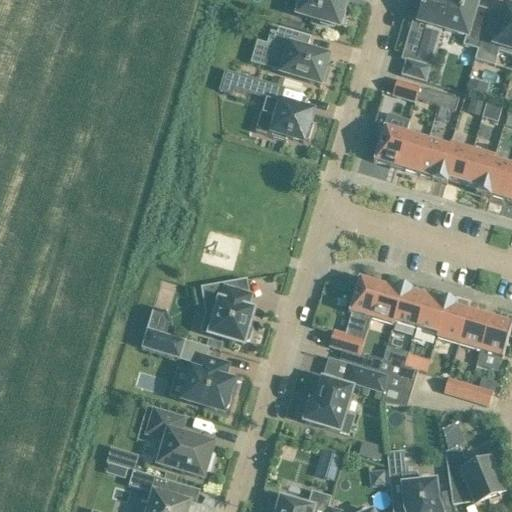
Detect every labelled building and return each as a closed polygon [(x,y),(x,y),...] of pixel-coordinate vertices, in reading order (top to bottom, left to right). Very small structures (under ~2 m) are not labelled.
[(300,0),(303,1),(298,17),(322,24),(321,26),(334,30),(335,28),(339,29),(339,27),(342,28),(345,15),(343,14),(347,3),(342,1),(342,0),(300,0)] [(443,31),(451,0),(422,0),(422,3),(424,3),(417,24),(427,27),(417,60),(433,64),(443,31)] [(451,0),(443,31),(466,38),(463,47),(478,52),(484,30),(490,13),(476,9),(478,0),(451,0)] [(511,52),(511,9),(505,7),(497,34),(484,30),(478,52),(475,62),(495,68),(499,54),(506,56),(507,51),(511,52)] [(311,39),(279,30),(267,70),(282,74),(281,76),(321,88),(322,85),(326,86),(330,72),(326,71),(329,59),(307,53),(311,39)] [(431,69),(407,62),(406,61),(402,78),(426,85),(431,69)] [(225,72),(220,93),(233,97),(235,92),(267,101),(267,100),(281,104),(285,90),(282,89),(270,86),(238,76),(225,72)] [(273,78),(270,86),(282,89),(284,82),(273,78)] [(469,81),(465,95),(484,101),(488,87),(469,81)] [(416,105),(417,101),(420,91),(420,90),(397,83),(393,98),(416,105)] [(438,108),(442,96),(426,91),(426,93),(420,91),(417,101),(438,108)] [(442,96),(438,108),(455,113),(459,101),(442,96)] [(267,101),(262,115),(276,119),(272,135),(273,135),(272,140),(286,144),(287,140),(304,145),(305,142),(309,143),(314,127),(310,126),(313,114),(281,104),(267,100),(267,101)] [(472,100),(467,114),(482,119),(486,104),(472,100)] [(488,104),(483,120),(498,125),(503,108),(488,104)] [(406,136),(385,130),(384,129),(374,164),(375,165),(375,164),(396,170),(406,136)] [(418,177),(428,143),(406,136),(396,170),(418,177)] [(440,184),(450,149),(428,143),(418,177),(432,181),(432,182),(440,184)] [(463,187),(473,153),(451,146),(450,149),(440,184),(447,187),(448,182),(463,187)] [(483,197),(494,163),(495,160),(473,153),(463,187),(477,191),(476,195),(483,197)] [(506,203),(511,182),(511,167),(494,163),(483,197),(491,200),(491,198),(506,203)] [(360,282),(361,281),(359,280),(359,282),(358,284),(354,285),(352,289),(356,292),(355,294),(349,315),(350,316),(350,315),(352,315),(345,337),(334,334),(333,336),(329,349),(360,358),(365,343),(371,321),(381,288),(364,283),(361,282),(360,282)] [(247,344),(250,342),(253,332),(251,330),(249,329),(254,313),(248,311),(252,298),(250,298),(247,282),(201,290),(206,316),(215,319),(209,337),(244,348),(245,343),(247,344)] [(393,328),(404,290),(397,288),(396,292),(381,288),(371,321),(393,328)] [(416,331),(426,298),(412,294),(412,292),(404,290),(393,328),(394,328),(395,325),(416,331)] [(437,341),(448,303),(441,301),(440,302),(426,298),(416,331),(437,338),(436,341),(437,341)] [(459,347),(469,314),(455,310),(456,305),(448,303),(437,341),(459,347)] [(148,331),(169,338),(173,325),(166,313),(154,309),(148,331)] [(481,354),(491,321),(469,314),(459,347),(481,354)] [(491,321),(481,354),(502,360),(502,361),(503,361),(511,331),(511,326),(511,327),(491,321)] [(186,343),(169,338),(148,331),(142,350),(180,362),(186,343)] [(388,378),(414,386),(418,373),(405,369),(408,360),(393,356),(391,365),(388,378)] [(391,365),(368,358),(365,371),(388,378),(391,365)] [(227,368),(200,360),(196,374),(193,372),(184,402),(224,414),(225,412),(228,410),(230,407),(231,403),(231,399),(230,395),(233,384),(223,382),(227,368)] [(388,378),(365,371),(340,364),(339,365),(350,368),(345,383),(335,379),(333,385),(322,382),(316,405),(311,404),(310,407),(305,406),(301,420),(305,421),(304,425),(349,438),(355,419),(348,417),(356,388),(384,397),(386,390),(388,378)] [(411,398),(414,386),(388,378),(386,390),(411,398)] [(466,402),(470,389),(448,382),(444,395),(466,402)] [(489,409),(493,396),(470,389),(466,402),(489,409)] [(408,409),(411,398),(386,390),(384,397),(383,406),(408,409)] [(186,421),(154,411),(146,437),(166,442),(164,448),(160,447),(156,461),(160,462),(158,468),(204,482),(206,473),(211,473),(215,458),(212,456),(214,447),(181,437),(186,421)] [(407,412),(405,430),(440,435),(437,416),(407,412)] [(445,451),(463,446),(457,426),(440,430),(445,451)] [(377,463),(381,450),(362,443),(357,456),(377,463)] [(500,497),(504,495),(491,462),(477,468),(475,465),(473,463),(470,462),(467,462),(464,463),(458,449),(446,455),(451,493),(468,491),(475,508),(488,502),(490,506),(502,501),(500,497)] [(315,478),(335,483),(340,458),(320,454),(315,478)] [(418,475),(406,476),(403,454),(387,456),(393,511),(404,511),(406,511),(439,511),(437,505),(435,485),(419,486),(418,475)] [(110,466),(107,475),(126,481),(128,471),(110,466)] [(183,488),(134,473),(129,489),(153,496),(148,511),(145,511),(144,511),(144,510),(143,510),(142,511),(188,511),(190,506),(179,502),(183,488)] [(386,473),(369,474),(371,491),(388,489),(386,473)] [(328,511),(329,510),(332,500),(312,494),(307,509),(296,506),(298,502),(283,498),(282,501),(281,501),(278,511),(328,511)]
